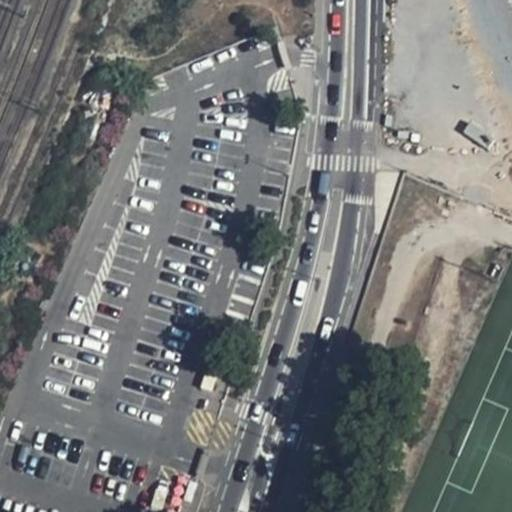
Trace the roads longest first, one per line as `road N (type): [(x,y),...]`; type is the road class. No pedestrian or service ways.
road 1 (primary): [(267,511),(349,235),(361,164),(357,0)]
road 2 (primary): [(343,0),(332,160),(306,271),(241,472)]
